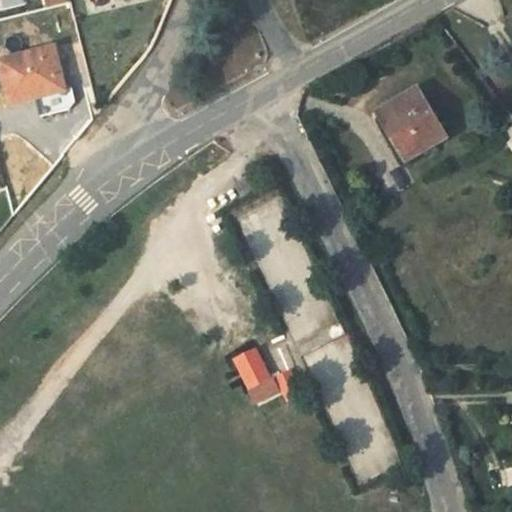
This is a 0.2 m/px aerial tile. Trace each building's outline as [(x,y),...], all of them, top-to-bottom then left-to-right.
[(12,109),(67,94),(56,52),(2,65),(12,109)] [(404,166),(440,144),(410,94),(374,115),(404,166)] [(511,125),(502,134),(511,147),(511,125)] [(252,175),(235,186),(242,198),(260,188),(252,175)] [(100,228),(105,234),(118,224),(113,218),(100,228)] [(255,348),(233,358),(247,390),(270,380),(255,348)] [(290,405),(305,398),(291,370),(276,377),(290,405)] [(511,476),(511,421),(503,422),(508,477),(511,476)]
